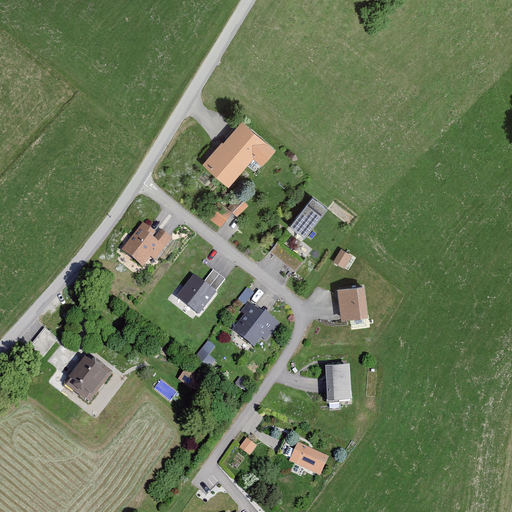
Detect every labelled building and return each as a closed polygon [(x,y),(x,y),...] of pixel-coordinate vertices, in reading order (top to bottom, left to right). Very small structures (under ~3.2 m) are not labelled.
[(279,153),(244,122),(206,165),(231,187),(256,160),(266,168),(279,153)] [(323,207),(305,195),(283,225),(299,238),(323,207)] [(246,205),(236,196),(225,207),(235,216),(246,205)] [(154,236),(136,223),(116,251),(139,267),(147,256),(154,261),(171,237),(159,229),(154,236)] [(302,261),(275,241),(267,252),(294,272),(302,261)] [(352,256),(339,249),(332,262),(345,269),(352,256)] [(200,283),(188,275),(171,297),(194,314),(220,278),(209,270),(200,283)] [(357,284),(332,287),(337,319),(362,315),(357,284)] [(277,324),(246,302),(226,331),(249,347),(256,337),(264,343),(277,324)] [(31,345),(44,356),(59,337),(45,327),(31,345)] [(209,353),(215,346),(209,340),(194,357),(208,369),(216,360),(209,353)] [(109,372),(83,353),(58,387),(84,406),(109,372)] [(350,368),(327,370),(329,404),(352,403),(350,368)] [(171,399),(177,391),(161,379),(155,388),(171,399)] [(254,446),(244,438),(236,448),(246,456),(254,446)] [(325,456),(291,442),(283,461),(316,476),(325,456)]
